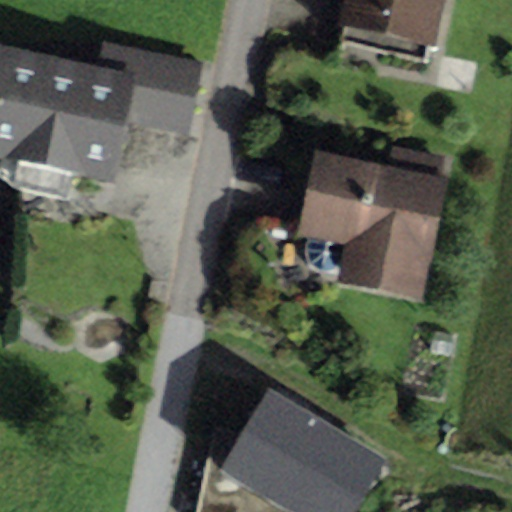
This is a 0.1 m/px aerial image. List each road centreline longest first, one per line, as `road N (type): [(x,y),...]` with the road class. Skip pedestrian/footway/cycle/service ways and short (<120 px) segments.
road 1 (residential): [(144,511),(245,0)]
road 2 (track): [(511,493),(364,465),(151,479)]
